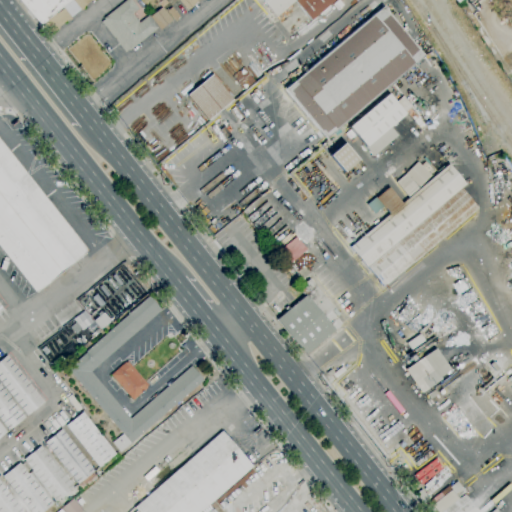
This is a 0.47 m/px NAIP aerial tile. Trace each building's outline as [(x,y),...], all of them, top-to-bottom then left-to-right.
[(69,0),(41,25),(38,21),(37,22),(18,0),(69,0)] [(71,0),(94,0),(92,2),(91,1),(82,8),(83,9),(81,11),(80,10),(70,18),(71,19),(68,21),(67,20),(58,28),(59,29),(56,31),(55,30),(51,33),(43,24),(71,0)] [(124,52),(100,22),(103,20),(102,19),(125,0),(129,0),(138,9),(132,14),(138,23),(148,15),(149,17),(161,7),(157,3),(160,0),(164,0),(167,4),(162,8),(164,10),(167,8),(167,10),(171,7),(179,17),(176,19),(177,20),(175,22),(173,19),(159,30),(157,28),(128,51),(127,50),(124,52)] [(186,11),(177,0),(196,0),(197,1),(186,11)] [(335,0),(310,21),(294,1),(274,17),(259,0),(335,0)] [(325,139),(284,89),(382,7),(423,56),(325,139)] [(258,91),(253,86),(267,74),(272,78),(258,91)] [(207,121),(186,96),(211,75),(232,100),(207,121)] [(217,131),(209,120),(218,114),(246,93),(254,103),(241,112),(241,113),(217,131)] [(372,156),(364,147),(347,127),(386,94),(403,114),(389,126),(397,135),(372,156)] [(240,136),(235,130),(241,125),(246,131),(240,136)] [(35,292),(0,247),(0,141),(87,252),(35,292)] [(343,173),(328,155),(342,143),(357,161),(343,173)] [(382,288),(348,247),(388,214),(374,198),(387,187),(401,203),(448,164),(465,185),(460,188),(477,208),(382,288)] [(290,274),(283,264),(288,260),(295,270),(290,274)] [(304,355),(275,320),(304,296),(297,288),(309,279),(333,309),(330,311),(341,324),(333,331),(304,355)] [(99,308),(91,298),(95,294),(104,304),(99,308)] [(119,452),(111,443),(122,434),(66,369),(85,353),(84,352),(148,296),(161,311),(90,372),(130,418),(190,366),(202,380),(119,452)] [(81,331),(72,319),(84,311),(92,322),(81,331)] [(90,332),(87,328),(93,322),(93,321),(98,316),(96,315),(99,312),(101,313),(102,312),(110,321),(100,330),(97,327),(90,332)] [(421,393),(404,370),(422,358),(421,357),(434,348),(449,370),(439,377),(441,379),(421,393)] [(26,416),(0,382),(0,360),(6,356),(43,403),(26,416)] [(131,400),(110,375),(124,363),(127,361),(147,386),(145,388),(146,388),(131,400)] [(494,373),(488,365),(492,362),(499,369),(494,373)] [(329,377),(325,372),(336,364),(339,368),(329,377)] [(8,431),(0,421),(0,387),(24,418),(8,431)] [(431,398),(427,393),(434,389),(437,394),(431,398)] [(98,468),(65,426),(82,412),(115,454),(98,468)] [(77,484),(43,443),(60,429),(94,471),(77,484)] [(199,511),(136,511),(133,508),(221,431),(221,432),(223,430),(232,440),(230,442),(241,456),(243,454),(252,464),(250,465),(252,467),(208,505),(199,511)] [(31,471),(22,460),(39,446),(72,487),(55,501),(31,471)] [(51,504),(41,511),(29,511),(1,477),(18,463),(27,474),(51,504)] [(27,474),(31,471),(55,501),(51,504),(27,474)] [(0,511),(0,483),(22,511),(0,511)] [(458,497),(454,492),(461,487),(465,492),(458,497)] [(436,511),(431,505),(450,489),(458,499),(463,495),(476,511),(436,511)] [(57,511),(77,511),(80,510),(72,500),(57,511)]
